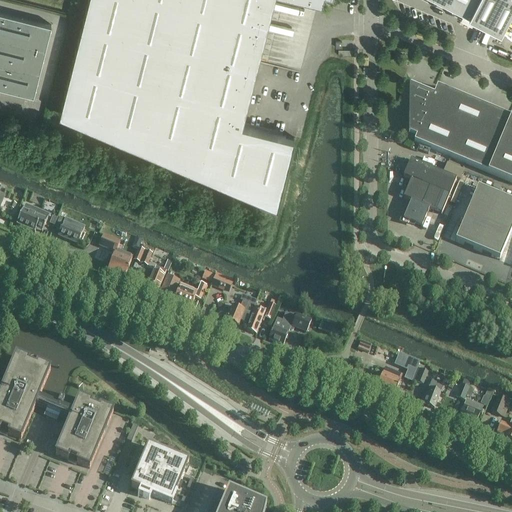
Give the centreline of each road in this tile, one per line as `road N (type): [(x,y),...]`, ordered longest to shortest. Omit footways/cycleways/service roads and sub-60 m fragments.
road 1 (residential): [(511,473),(0,258)]
road 2 (unclassified): [(378,250),(370,239),(370,24)]
road 3 (secondary): [(113,347),(289,468)]
road 4 (secondary): [(297,448),(256,433),(113,347)]
road 5 (unclassified): [(511,78),(370,24)]
road 6 (unclassified): [(378,250),(511,306)]
road 7 (secondary): [(487,511),(400,493),(353,472)]
road 8 (secondary): [(113,347),(0,294)]
